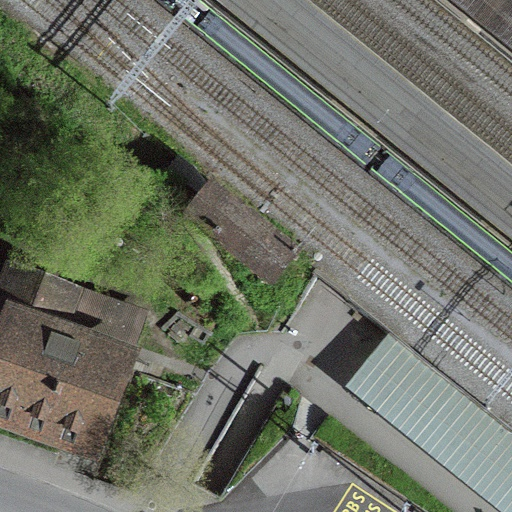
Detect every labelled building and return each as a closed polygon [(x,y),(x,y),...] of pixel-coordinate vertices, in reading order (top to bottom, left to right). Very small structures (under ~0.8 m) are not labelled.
[(485,225),(511,246),(511,171),(330,23),(301,0),(203,0),(291,70),(485,225)] [(511,0),(471,0),(511,33),(511,0)] [(270,279),(292,253),(216,191),(194,217),(270,279)] [(0,345),(0,407),(39,422),(92,442),(118,368),(52,343),(68,299),(64,298),(69,283),(18,265),(0,308),(0,312),(16,318),(6,348),(0,345)] [(348,389),(503,511),(511,511),(511,433),(390,336),(348,389)]
